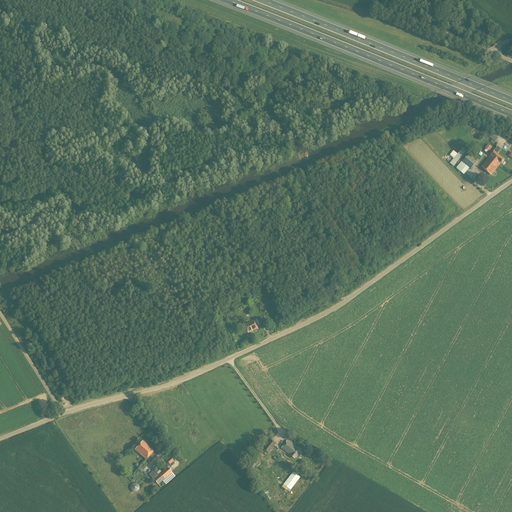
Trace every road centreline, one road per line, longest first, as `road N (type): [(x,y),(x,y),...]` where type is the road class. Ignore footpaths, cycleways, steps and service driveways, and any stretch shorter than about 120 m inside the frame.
road 1 (unclassified): [(62,414),(170,384),(333,309),(511,181)]
road 2 (motorway): [(226,0),(511,114)]
road 3 (motorway): [(511,100),(261,0)]
road 4 (unclassified): [(511,60),(374,0)]
